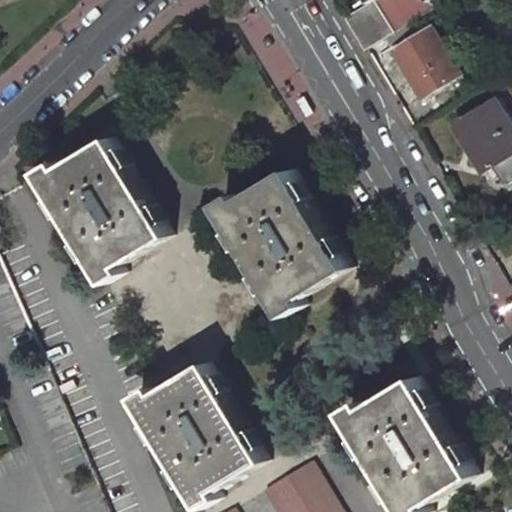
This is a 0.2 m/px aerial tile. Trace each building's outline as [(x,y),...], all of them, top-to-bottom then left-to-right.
[(373,0),(371,2),(351,16),(370,49),(440,5),(432,0),(373,0)] [(418,34),(393,50),(426,102),(464,80),(435,33),(422,41),(418,34)] [(459,128),(489,176),(499,169),(511,188),(511,186),(511,118),(501,102),(459,128)] [(177,235),(117,136),(67,166),(63,160),(45,171),(113,282),(130,272),(126,265),(177,235)] [(357,267),(297,168),(247,199),(244,192),(226,203),(294,315),(311,304),(307,298),(357,267)] [(273,460),(213,362),(163,392),(159,386),(142,397),(209,508),(227,497),(223,491),(273,460)] [(369,399),(352,410),(413,511),(434,511),(437,511),(433,504),(483,474),(423,375),(373,406),(369,399)] [(346,511),(315,460),(267,489),(280,511),(346,511)]
